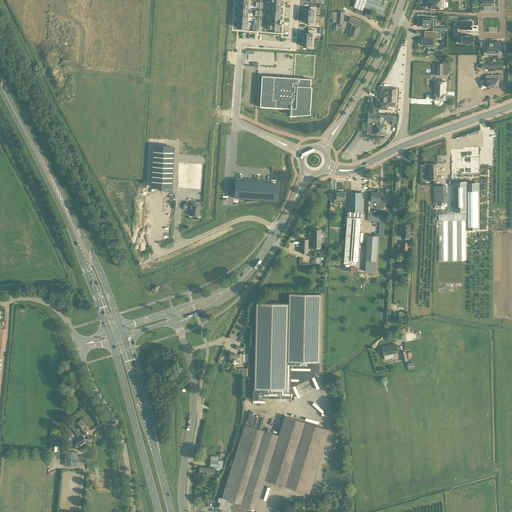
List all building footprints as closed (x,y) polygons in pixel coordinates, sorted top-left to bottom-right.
[(357,0),(355,7),(363,10),(364,8),(383,15),(388,0),(357,0)] [(302,10),(302,14),(302,15),(315,16),(316,6),(310,6),(309,9),(303,9),(303,10),(302,10)] [(336,23),(336,24),(342,24),(343,24),(344,12),(337,11),(336,12),(336,23)] [(302,15),(302,21),(309,22),(308,25),(315,25),(315,16),(302,15)] [(350,17),(348,22),(352,23),(351,27),(352,27),(349,34),(352,35),(351,36),(352,36),(354,37),(355,37),(355,36),(356,36),(358,33),(359,33),(360,30),(360,29),(359,29),(359,28),(358,28),(358,26),(359,26),(361,21),(350,17)] [(422,18),(422,26),(422,27),(425,27),(432,27),(435,27),(435,24),(432,24),(432,18),(422,18)] [(457,28),(457,31),(464,32),(465,29),(466,29),(471,29),(471,25),(472,25),(472,22),(471,22),(471,21),(458,21),(458,28),(457,28)] [(300,34),(300,37),(301,37),(301,38),(314,39),(314,30),(308,29),(308,33),(301,32),(301,34),(300,34)] [(420,38),(420,44),(426,44),(428,44),(428,47),(432,47),(432,39),(435,39),(440,39),(441,34),(436,34),(435,34),(435,31),(432,31),(429,31),(429,38),(424,38),(420,38)] [(453,32),(453,36),(457,36),(457,38),(460,38),(460,43),(461,43),(468,43),(468,44),(472,44),(472,43),(473,43),(473,36),(469,36),(469,35),(465,35),(465,36),(461,36),(461,35),(460,35),(460,36),(460,32),(453,32)] [(301,38),(300,45),(307,45),(307,48),(313,49),(314,39),(301,38)] [(498,42),(492,43),(492,54),(492,55),(498,55),(498,57),(501,57),(501,48),(498,48),(498,42)] [(487,49),(483,49),(484,56),(487,56),(487,54),(492,54),(492,43),(486,43),(487,49)] [(432,75),(448,75),(448,58),(442,58),(442,63),(432,63),(432,75)] [(485,80),(483,80),(484,86),(486,86),(486,87),(490,87),(498,87),(497,83),(502,83),(502,75),(486,75),(486,79),(485,79),(485,80)] [(262,76),(260,106),(290,108),(291,115),(310,114),(310,112),(324,113),(326,78),(310,77),(310,79),(291,77),(291,78),(290,78),(286,78),(286,77),(274,76),(262,76)] [(434,82),(433,100),(444,100),(445,82),(434,82)] [(370,111),(370,114),(376,114),(378,114),(378,109),(387,110),(387,109),(388,109),(388,106),(395,106),(396,88),(387,88),(387,87),(383,87),(379,95),(379,99),(376,99),(376,103),(371,102),(370,108),(370,111)] [(368,111),(367,123),(371,123),(370,133),(383,134),(384,118),(387,118),(387,115),(378,114),(376,114),(370,114),(370,111),(368,111)] [(151,185),(151,187),(164,187),(164,192),(172,192),(172,187),(171,187),(172,186),(174,147),(153,146),(151,185)] [(178,189),(203,190),(204,163),(179,162),(178,189)] [(426,176),(427,180),(438,179),(438,175),(437,163),(427,164),(428,176),(426,176)] [(235,184),(234,198),(277,200),(277,186),(272,186),(272,182),(241,180),(241,184),(235,184)] [(460,181),(453,181),(453,211),(466,211),(466,230),(479,230),(478,187),(466,187),(466,183),(466,181),(460,181)] [(446,185),(433,186),(434,203),(447,201),(446,185)] [(336,200),(340,200),(339,202),(347,202),(347,199),(347,195),(344,195),(344,192),(336,192),(336,200)] [(347,199),(347,202),(347,211),(344,261),(357,262),(360,218),(360,211),(361,211),(362,192),(348,192),(348,195),(347,195),(347,199)] [(380,193),(371,192),(371,201),(376,201),(376,208),(384,209),(384,201),(380,201),(380,193)] [(191,210),(190,216),(199,216),(199,205),(190,204),(190,210),(191,210)] [(448,260),(448,219),(439,219),(439,260),(448,260)] [(457,260),(457,219),(448,219),(448,260),(457,260)] [(465,232),(465,219),(457,219),(457,260),(465,260),(465,232)] [(408,238),(409,238),(410,225),(407,225),(406,225),(405,225),(405,226),(404,227),(404,228),(403,227),(402,237),(405,237),(405,240),(408,240),(408,238)] [(312,238),(325,239),(325,233),(320,233),(320,230),(312,229),(312,238)] [(377,236),(367,235),(366,260),(376,261),(377,236)] [(325,243),(325,239),(312,238),(312,248),(320,248),(320,242),(325,243)] [(408,243),(402,242),(402,244),(399,244),(399,250),(402,250),(401,254),(406,254),(406,250),(407,250),(408,243)] [(314,257),(314,260),(311,260),(311,265),(320,265),(320,262),(320,257),(314,257)] [(259,397),(276,398),(290,398),(290,387),(313,376),(314,372),(319,372),(321,294),(288,293),(288,304),(255,303),(253,400),(259,400),(259,397)] [(381,347),(384,356),(397,353),(396,345),(387,347),(386,346),(381,347)] [(230,362),(235,364),(239,355),(230,351),(227,357),(231,359),(230,362)] [(255,509),(265,480),(309,493),(329,429),(284,416),(278,435),(245,424),(221,498),(219,497),(217,501),(220,502),(218,508),(228,511),(231,511),(247,511),(249,507),(255,509)] [(71,427),(78,436),(88,429),(81,419),(71,427)] [(73,442),(77,447),(86,440),(82,435),(73,442)] [(65,451),(64,463),(64,465),(76,466),(77,452),(65,451)] [(200,466),(199,472),(203,473),(203,474),(207,475),(207,473),(214,473),(214,467),(214,466),(217,467),(217,468),(222,469),(223,462),(223,461),(218,460),(218,457),(211,456),(210,466),(209,467),(200,466)] [(269,484),(265,497),(272,499),(276,486),(269,484)]
